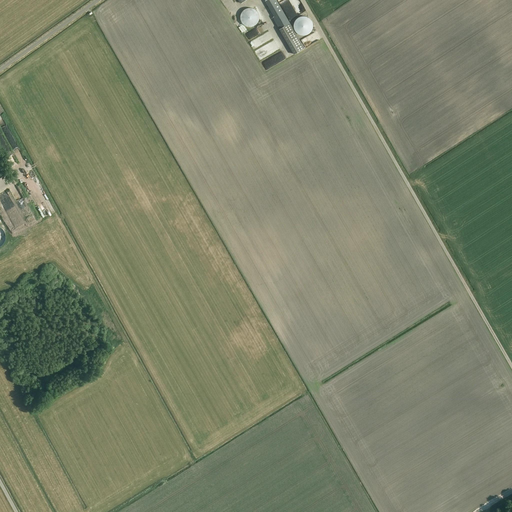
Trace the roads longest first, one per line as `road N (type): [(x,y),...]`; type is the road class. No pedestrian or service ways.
road 1 (track): [(321,29),(511,364)]
road 2 (track): [(0,181),(16,172),(53,210),(135,357)]
